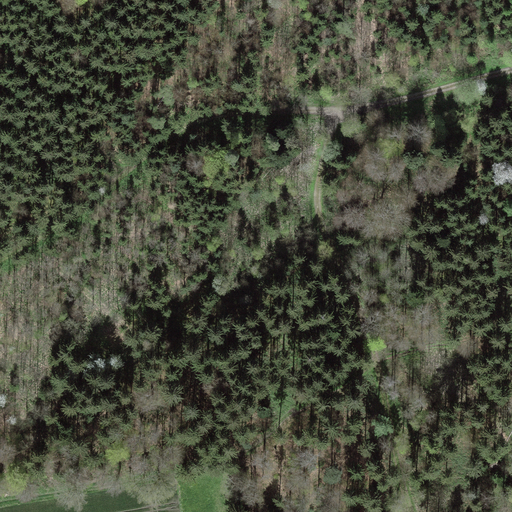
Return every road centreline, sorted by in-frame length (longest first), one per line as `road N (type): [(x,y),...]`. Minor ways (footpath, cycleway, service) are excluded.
road 1 (track): [(411,511),(380,357),(316,208),(330,124),(334,113),(511,70)]
road 2 (track): [(334,113),(201,116),(0,261)]
road 3 (track): [(0,503),(216,463)]
road 4 (track): [(117,179),(96,146),(0,52)]
road 5 (track): [(511,337),(451,340),(380,357)]
